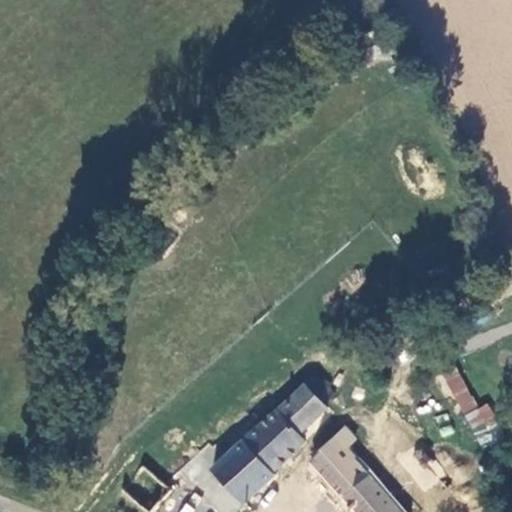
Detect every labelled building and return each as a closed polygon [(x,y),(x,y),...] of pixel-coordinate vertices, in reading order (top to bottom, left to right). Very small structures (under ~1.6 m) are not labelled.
[(455,367),(439,376),(475,432),(497,419),(486,402),(479,406),(455,367)] [(339,394),(321,375),(294,395),(214,468),(245,502),(279,471),(277,468),(312,437),(309,432),(333,410),(328,406),(339,394)] [(362,444),(348,429),(313,465),(353,511),(396,511),(356,468),(361,463),(354,455),(362,444)] [(234,511),(245,502),(214,468),(200,455),(170,489),(152,511),(234,511)] [(139,511),(152,511),(170,489),(142,466),(118,494),(139,511)]
